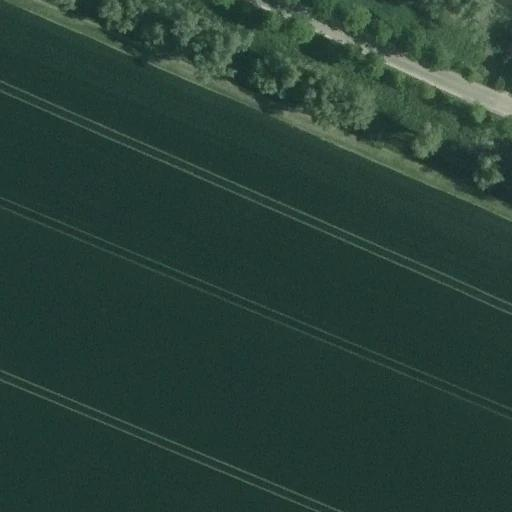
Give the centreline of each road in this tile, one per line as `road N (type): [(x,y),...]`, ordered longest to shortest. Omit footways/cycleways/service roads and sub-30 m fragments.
road 1 (track): [(24,0),(511,215)]
road 2 (track): [(139,0),(468,141)]
road 3 (tertiary): [(263,0),(511,108)]
